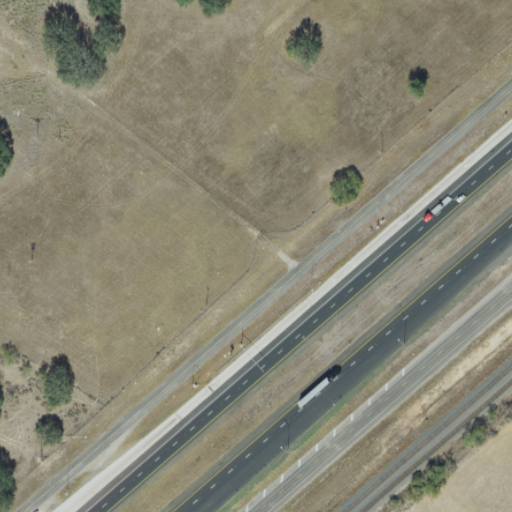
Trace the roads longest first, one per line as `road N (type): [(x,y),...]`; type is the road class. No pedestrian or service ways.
road 1 (tertiary): [(511,85),(25,511)]
road 2 (motorway): [(511,148),(96,511)]
road 3 (track): [(0,48),(50,70),(301,271)]
road 4 (tertiary): [(253,511),(511,290)]
road 5 (motorway): [(183,511),(368,351)]
road 6 (motorway): [(368,351),(511,224)]
